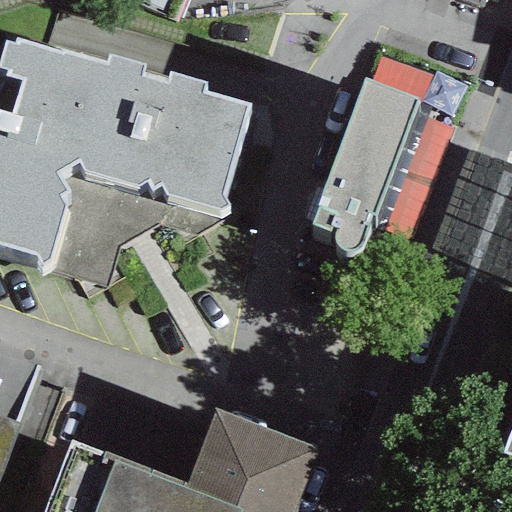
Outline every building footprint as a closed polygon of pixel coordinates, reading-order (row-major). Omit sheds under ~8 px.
[(249,95),(247,95),(201,79),(203,72),(170,63),(167,70),(142,63),(145,55),(108,44),(108,50),(46,37),(34,37),(4,31),(0,44),(0,235),(37,246),(39,258),(51,251),(67,200),(63,187),(69,185),(61,162),(78,154),(82,163),(136,179),(145,174),(165,178),(161,187),(221,201),(230,198),(222,187),(249,95)] [(417,90),(364,71),(318,197),(310,215),(333,224),(333,227),(337,236),(341,240),(346,241),(351,241),(355,240),(359,238),(368,215),(371,216),(417,90)] [(511,402),(495,446),(511,452),(511,402)] [(183,480),(71,438),(41,511),(289,511),(316,442),(213,403),(183,480)] [(0,469),(19,417),(0,409),(0,469)]
